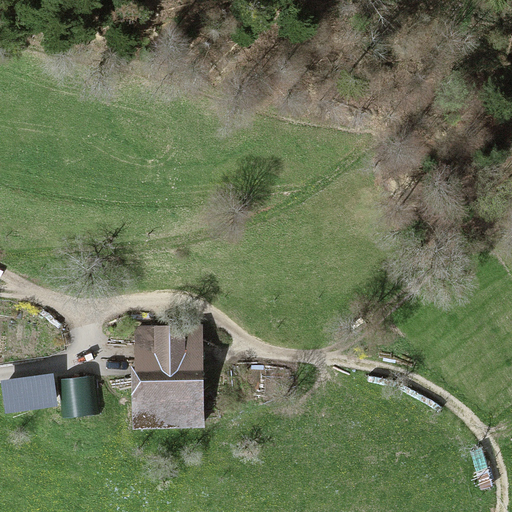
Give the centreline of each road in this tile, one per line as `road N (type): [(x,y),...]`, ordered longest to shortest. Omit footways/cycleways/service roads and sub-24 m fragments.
road 1 (track): [(95,355),(95,313),(181,302),(267,350),(407,375),(446,397),(484,437),(503,480),(502,511)]
road 2 (track): [(309,357),(364,330),(433,267),(511,218)]
